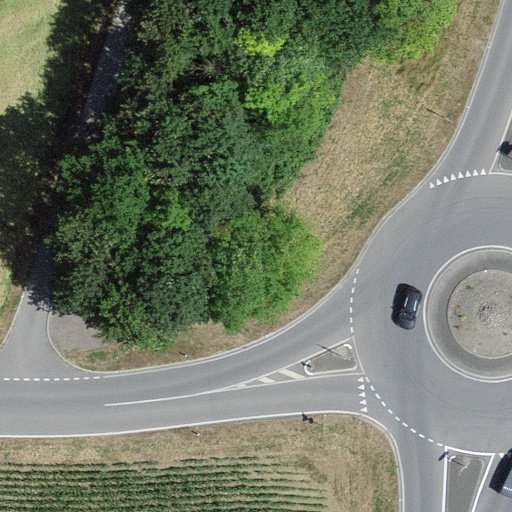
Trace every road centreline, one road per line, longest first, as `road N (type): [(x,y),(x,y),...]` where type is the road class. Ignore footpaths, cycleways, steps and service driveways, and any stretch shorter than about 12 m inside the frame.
road 1 (unclassified): [(128,0),(0,416)]
road 2 (tertiary): [(384,353),(157,422),(0,422)]
road 3 (secondary): [(511,215),(477,213),(441,224),(410,247),(389,278),(380,315),(384,353)]
road 4 (secondary): [(384,353),(419,407),(479,433)]
